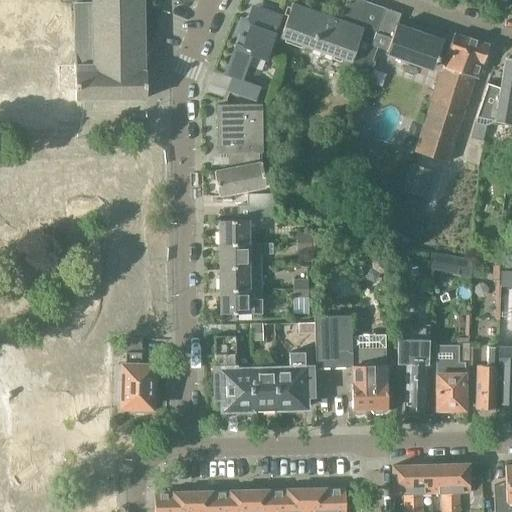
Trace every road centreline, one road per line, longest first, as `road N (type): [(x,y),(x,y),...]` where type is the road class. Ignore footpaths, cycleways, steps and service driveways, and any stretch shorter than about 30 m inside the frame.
road 1 (residential): [(183,450),(185,143)]
road 2 (residential): [(183,450),(373,445)]
road 3 (residential): [(0,137),(185,143)]
road 4 (residential): [(185,143),(180,85),(211,0)]
road 5 (residential): [(373,445),(511,440)]
road 6 (residential): [(395,0),(511,39)]
